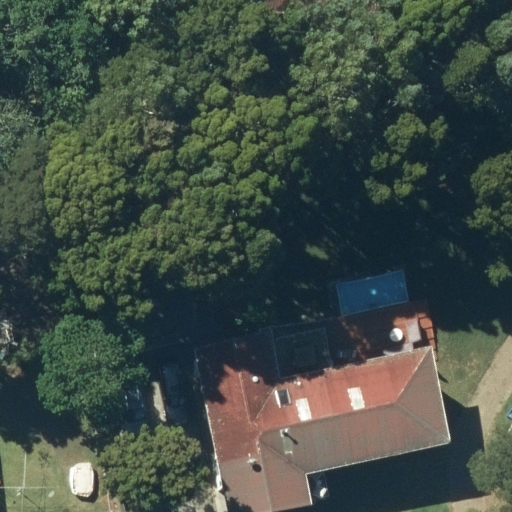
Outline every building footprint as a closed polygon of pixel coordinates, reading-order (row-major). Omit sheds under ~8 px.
[(164,0),(164,1),(402,31),(405,0),(164,0)] [(269,268),(276,304),(335,290),(327,254),(269,268)] [(180,357),(212,511),(302,511),(297,485),(441,453),(414,324),(340,339),(336,324),(180,357)] [(105,388),(110,427),(153,422),(148,383),(105,388)] [(425,508),(428,511),(451,511),(464,501),(449,484),(425,508)]
